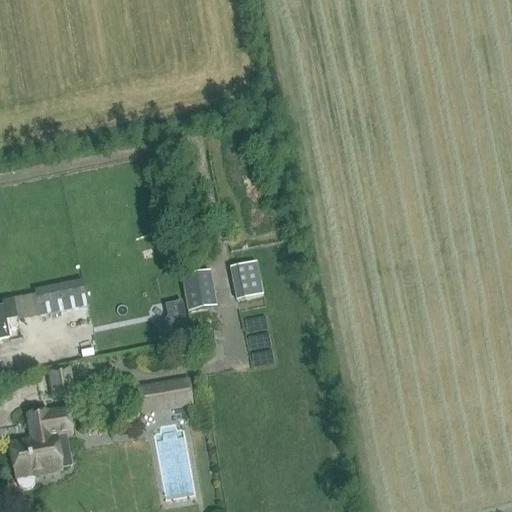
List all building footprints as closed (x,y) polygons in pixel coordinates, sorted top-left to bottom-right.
[(256,263),(229,269),(236,301),(262,296),(256,263)] [(182,278),(188,314),(217,309),(210,273),(182,278)] [(88,309),(85,290),(35,300),(38,319),(88,309)] [(0,340),(9,338),(6,321),(17,318),(13,300),(1,302),(2,306),(0,306),(0,340)] [(184,315),(182,303),(165,306),(167,318),(184,315)] [(70,369),(48,372),(53,405),(76,402),(70,369)] [(134,391),(138,415),(190,406),(186,382),(134,391)] [(58,472),(53,439),(68,436),(64,411),(24,418),(28,442),(9,445),(14,480),(15,483),(17,488),(21,490),(25,491),(29,489),(32,485),(32,480),(31,477),(58,472)]
